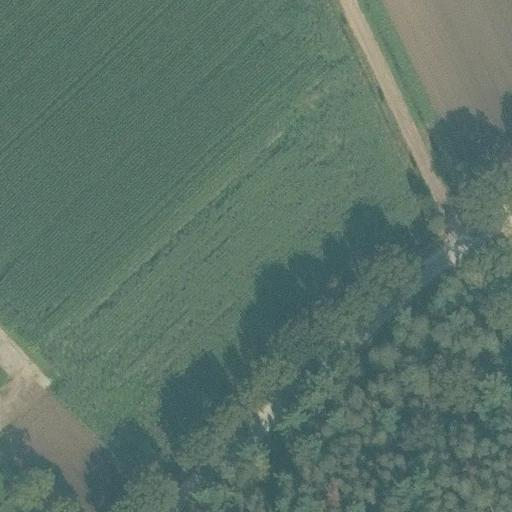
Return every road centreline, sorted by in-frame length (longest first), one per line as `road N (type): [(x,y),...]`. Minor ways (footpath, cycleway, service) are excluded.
road 1 (unclassified): [(166,511),(438,263),(511,212)]
road 2 (track): [(347,0),(461,245)]
